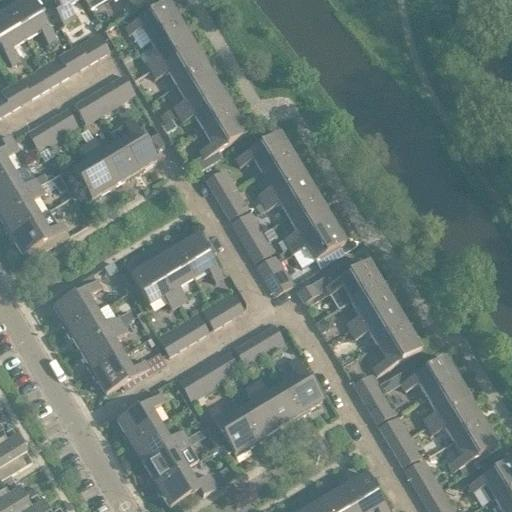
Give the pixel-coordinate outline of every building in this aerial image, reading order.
[(9,10),(7,11),(25,42),(39,33),(47,46),(55,41),(30,0),(24,0),(15,6),(13,5),(8,8),(9,10)] [(52,0),(59,10),(54,13),(63,28),(76,20),(68,7),(79,0),(52,0)] [(83,0),(90,11),(108,0),(113,0),(114,2),(117,0),(83,0)] [(141,30),(150,44),(180,26),(179,24),(181,23),(177,17),(175,17),(167,3),(123,30),(128,38),(141,30)] [(4,12),(3,11),(0,12),(0,50),(11,68),(19,63),(11,50),(25,42),(7,11),(4,12)] [(180,26),(150,44),(158,58),(145,66),(150,75),(194,48),(186,35),(187,33),(183,27),(182,28),(180,26)] [(109,54),(98,35),(87,41),(98,60),(109,54)] [(89,66),(98,60),(87,41),(78,47),(89,66)] [(79,71),(89,66),(78,47),(68,52),(79,71)] [(167,74),(176,88),(207,70),(205,67),(207,66),(204,61),(201,61),(194,48),(150,75),(154,81),(167,74)] [(70,77),(79,71),(68,52),(58,58),(70,77)] [(60,83),(70,77),(58,58),(49,64),(60,83)] [(50,89),(60,83),(49,64),(39,70),(50,89)] [(41,94),(50,89),(39,70),(29,75),(41,94)] [(172,110),(176,118),(220,91),(212,78),(213,76),(210,71),(208,72),(207,70),(176,88),(185,102),(172,110)] [(31,100),(41,94),(29,75),(20,81),(31,100)] [(124,103),(134,96),(123,77),(113,84),(124,103)] [(21,106),(31,100),(20,81),(10,87),(21,106)] [(114,108),(124,103),(113,84),(103,89),(114,108)] [(12,112),(21,106),(10,87),(0,93),(12,112)] [(105,114),(114,108),(103,89),(93,95),(105,114)] [(195,117),(202,132),(233,113),(232,111),(233,110),(230,105),(228,104),(220,91),(176,118),(181,125),(195,117)] [(0,114),(2,117),(12,112),(0,93),(0,92),(0,114)] [(95,120),(105,114),(93,95),(84,101),(95,120)] [(85,126),(95,120),(84,101),(73,107),(85,126)] [(67,136),(78,130),(66,111),(56,118),(67,136)] [(234,115),(233,113),(202,132),(211,146),(198,154),(203,162),(246,135),(238,122),(239,120),(236,114),(234,115)] [(58,142),(67,136),(56,118),(47,123),(58,142)] [(116,145),(134,176),(136,175),(137,176),(143,173),(143,171),(156,163),(130,119),(122,124),(130,137),(116,145)] [(48,148),(58,142),(47,123),(37,129),(48,148)] [(38,154),(48,148),(37,129),(26,135),(38,154)] [(253,161),(261,175),(292,157),(290,155),(292,154),(289,148),(286,148),(278,135),(235,161),(239,169),(253,161)] [(9,137),(0,142),(0,181),(13,174),(4,159),(17,152),(9,137)] [(86,146),(112,189),(125,181),(127,182),(133,179),(132,177),(134,176),(116,145),(101,154),(94,141),(86,146)] [(112,189),(86,146),(78,150),(86,163),(72,172),(90,203),(93,201),(94,203),(99,199),(99,197),(112,189)] [(257,197),(261,205),(305,179),(297,166),(298,164),(295,158),(293,159),(292,157),(261,175),(270,190),(257,197)] [(205,183),(211,193),(230,182),(224,171),(205,183)] [(0,211),(39,188),(35,180),(21,188),(13,174),(0,181),(0,211)] [(279,205),(287,219),(318,201),(317,199),(318,198),(315,192),(313,192),(305,179),(261,205),(266,213),(279,205)] [(236,191),(230,182),(211,193),(217,202),(236,191)] [(9,236),(39,217),(31,203),(44,195),(39,188),(0,211),(0,221),(3,227),(2,229),(6,235),(7,234),(9,236)] [(241,201),(236,191),(217,202),(222,212),(241,201)] [(222,212),(229,222),(248,211),(241,201),(222,212)] [(283,241),(287,249),(331,223),(323,210),(324,208),(321,202),(319,203),(318,201),(287,219),(296,233),(283,241)] [(36,250),(39,256),(53,247),(49,242),(66,232),(61,224),(56,227),(48,212),(39,217),(9,236),(10,238),(8,239),(12,245),(14,245),(22,258),(36,250)] [(236,236),(255,224),(249,214),(231,226),(236,236)] [(339,237),(331,223),(287,249),(292,257),(305,249),(314,263),(344,245),(343,243),(345,242),(342,237),(339,237)] [(261,234),(255,224),(236,236),(242,246),(261,234)] [(267,244),(261,234),(242,246),(248,255),(267,244)] [(176,249),(174,250),(192,281),(206,272),(214,285),(222,280),(209,258),(215,255),(206,241),(201,245),(196,237),(183,245),(180,244),(175,247),(176,249)] [(248,255),(254,265),(273,254),(267,244),(248,255)] [(178,289),(192,281),(174,250),(172,251),(171,250),(165,253),(165,255),(152,263),(178,307),(186,302),(178,289)] [(275,257),(256,269),(262,279),(281,268),(275,257)] [(171,311),(178,307),(152,263),(139,271),(137,270),(131,274),(132,275),(130,277),(148,307),(163,298),(171,311)] [(339,310),(350,304),(380,285),(379,283),(381,282),(377,277),(375,277),(367,263),(337,282),(332,273),(297,295),(303,305),(325,292),(328,297),(331,296),(339,310)] [(112,264),(104,269),(109,278),(118,273),(112,264)] [(287,277),(281,268),(262,279),(268,288),(287,277)] [(64,329),(65,331),(96,312),(88,298),(101,290),(96,282),(95,283),(91,277),(79,284),(82,290),(52,309),(60,322),(59,324),(62,330),(64,329)] [(293,287),(287,277),(268,288),(274,299),(293,287)] [(345,326),(350,334),(394,307),(386,294),(387,292),(383,287),(382,288),(380,285),(350,304),(358,318),(345,326)] [(242,313),(231,295),(221,301),(232,320),(242,313)] [(221,301),(211,307),(223,325),(232,320),(221,301)] [(212,332),(223,325),(211,307),(201,313),(212,332)] [(368,333),(376,348),(407,329),(405,327),(407,326),(404,320),(401,320),(394,307),(350,334),(355,341),(368,333)] [(105,327),(96,312),(65,331),(67,333),(65,334),(68,339),(71,340),(79,353),(122,326),(118,319),(105,327)] [(196,316),(186,322),(198,341),(208,335),(196,316)] [(321,335),(329,330),(322,320),(315,325),(321,335)] [(186,322),(176,328),(188,347),(198,341),(186,322)] [(91,372),(92,374),(123,356),(114,342),(127,334),(122,326),(79,353),(87,366),(86,368),(89,373),(91,372)] [(176,328),(167,334),(178,352),(188,347),(176,328)] [(273,328),(263,334),(274,353),(284,347),(273,328)] [(408,331),(407,329),(376,348),(385,362),(372,370),(377,378),(420,351),(412,338),(413,336),(410,330),(408,331)] [(178,352),(167,334),(156,340),(168,359),(178,352)] [(263,334),(253,340),(264,359),(274,353),(263,334)] [(253,340),(244,346),(255,364),(264,359),(253,340)] [(255,364),(244,346),(233,352),(245,371),(255,364)] [(131,370),(123,356),(92,374),(93,377),(92,378),(95,383),(97,383),(105,397),(121,387),(124,392),(165,367),(158,354),(131,370)] [(239,374),(228,355),(218,361),(229,380),(239,374)] [(456,379),(457,378),(454,373),(452,373),(444,359),(400,385),(405,393),(418,386),(426,400),(457,381),(456,379)] [(295,378),(281,386),(299,417),(302,415),(303,417),(308,414),(308,412),(322,403),(295,360),(287,365),(295,378)] [(218,361),(209,367),(220,385),(229,380),(218,361)] [(209,367),(199,373),(210,391),(220,385),(209,367)] [(199,373),(189,378),(200,397),(210,391),(199,373)] [(358,397),(377,386),(371,375),(352,387),(358,397)] [(200,397),(189,378),(179,385),(190,403),(200,397)] [(457,381),(426,400),(435,414),(422,422),(426,430),(470,403),(462,390),(463,388),(460,383),(458,384),(457,381)] [(299,417),(281,386),(267,395),(259,382),(251,386),(277,430),(291,422),(293,423),(298,420),(297,418),(299,417)] [(258,442),(259,444),(264,440),(264,438),(277,430),(251,386),(244,391),(251,404),(237,413),(255,443),(258,442)] [(377,386),(358,397),(364,407),(383,395),(377,386)] [(389,405),(383,395),(364,407),(370,416),(389,405)] [(128,442),(129,444),(160,426),(151,411),(164,403),(159,396),(116,422),(124,435),(123,437),(126,443),(128,442)] [(444,429),(453,444),(483,425),(482,423),(484,422),(480,416),(478,416),(470,403),(426,430),(431,437),(444,429)] [(389,405),(370,416),(376,427),(395,415),(389,405)] [(253,444),(255,443),(237,413),(223,421),(215,408),(207,413),(219,432),(215,435),(210,427),(206,430),(218,450),(222,448),(226,456),(231,453),(235,460),(249,452),(248,450),(254,446),(253,444)] [(397,418),(378,430),(384,440),(403,429),(397,418)] [(490,432),(486,426),(484,427),(483,425),(453,444),(461,458),(448,466),(453,474),(458,471),(463,479),(472,474),(467,465),(497,448),(488,434),(490,432)] [(168,440),(160,426),(129,444),(130,446),(129,447),(132,453),(134,453),(142,466),(186,440),(181,432),(168,440)] [(390,450),(409,438),(403,429),(384,440),(390,450)] [(0,442),(0,468),(25,453),(16,438),(11,430),(0,436),(3,441),(0,442)] [(396,459),(415,448),(409,438),(390,450),(396,459)] [(190,447),(186,440),(142,466),(150,479),(149,481),(152,487),(154,486),(155,488),(186,469),(177,455),(190,447)] [(396,459),(402,470),(421,458),(415,448),(396,459)] [(0,495),(4,493),(2,489),(13,483),(10,477),(25,468),(31,464),(25,454),(26,454),(25,453),(0,468),(0,495)] [(481,468),(486,476),(468,487),(472,495),(480,490),(489,504),(494,501),(511,490),(511,462),(511,461),(501,467),(496,459),(481,468)] [(410,483),(429,472),(423,461),(404,473),(410,483)] [(202,499),(216,490),(207,476),(194,484),(186,469),(155,488),(157,490),(155,491),(158,497),(161,497),(169,510),(198,492),(202,499)] [(416,493),(434,481),(429,472),(410,483),(416,493)] [(345,487),(343,488),(356,511),(372,511),(375,510),(376,511),(386,511),(365,475),(351,483),(349,482),(344,485),(345,487)] [(421,502),(440,491),(434,481),(416,493),(421,502)] [(0,511),(19,511),(28,507),(25,503),(18,491),(13,483),(2,489),(4,493),(0,495),(0,511)] [(356,511),(343,488),(340,490),(339,488),(334,491),(334,494),(321,502),(326,511),(356,511)] [(511,511),(511,490),(494,501),(500,511),(511,511)] [(427,511),(446,500),(440,491),(421,502),(427,511)] [(45,511),(41,504),(36,496),(25,503),(28,507),(19,511),(45,511)] [(427,511),(448,511),(452,510),(446,500),(427,511)] [(326,511),(321,502),(308,509),(306,508),(300,511),(326,511)]
